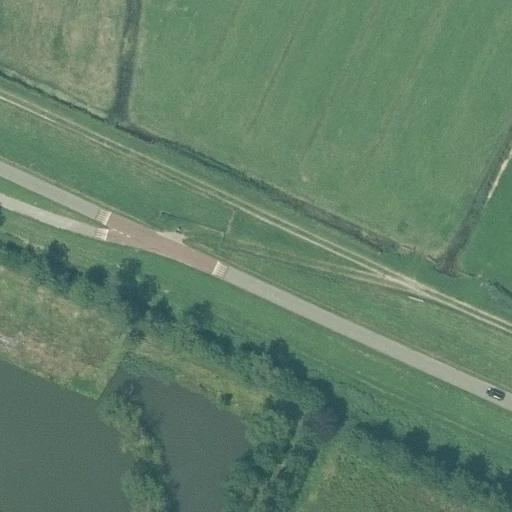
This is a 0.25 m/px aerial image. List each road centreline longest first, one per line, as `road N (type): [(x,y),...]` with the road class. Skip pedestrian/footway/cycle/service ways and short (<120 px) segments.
road 1 (track): [(0,98),(511,334)]
road 2 (unclassified): [(511,404),(135,234)]
road 3 (track): [(414,289),(176,232),(156,244)]
road 4 (unclassified): [(135,234),(0,171)]
road 5 (residential): [(135,234),(0,198)]
